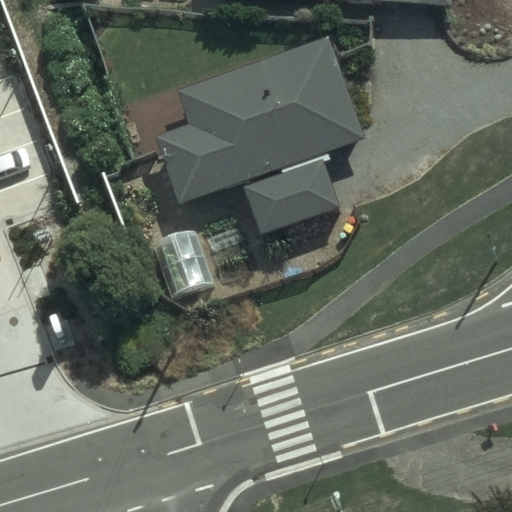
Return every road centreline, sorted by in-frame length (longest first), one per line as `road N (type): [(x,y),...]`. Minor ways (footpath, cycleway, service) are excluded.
road 1 (tertiary): [(118,469),(511,348)]
road 2 (tertiary): [(0,506),(118,469)]
